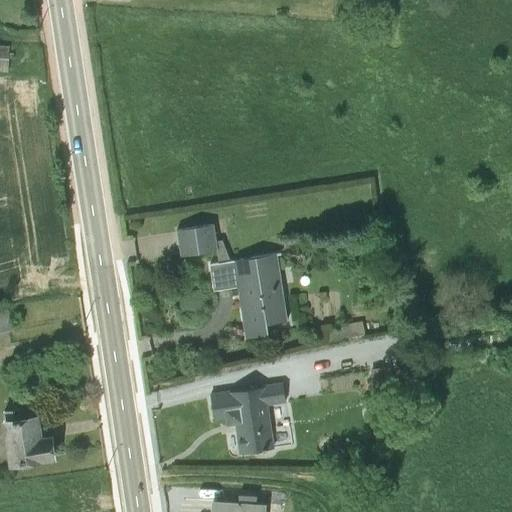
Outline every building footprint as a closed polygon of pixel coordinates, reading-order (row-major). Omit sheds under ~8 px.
[(213,225),(176,230),(180,257),(217,252),(219,264),(230,262),(221,240),(215,242),(213,225)] [(219,264),(210,264),(214,291),(237,288),(245,339),(267,335),(266,325),(287,322),(275,256),(230,262),(219,264)] [(0,327),(13,326),(11,306),(0,306),(0,327)] [(282,384),(208,395),(212,424),(225,422),(226,425),(234,424),(239,455),(274,450),(268,406),(286,404),(282,384)] [(39,414),(1,420),(8,466),(56,459),(52,431),(42,432),(39,414)] [(212,500),(210,511),(264,511),(266,504),(212,500)]
